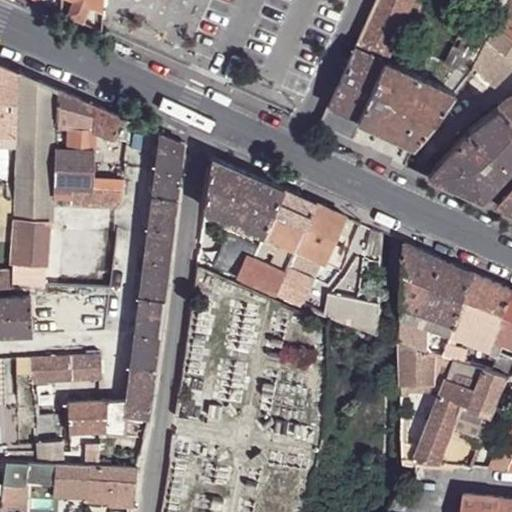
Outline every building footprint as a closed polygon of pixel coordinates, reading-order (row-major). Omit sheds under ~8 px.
[(103,9),(81,0),(62,0),(62,10),(102,28),(103,9)] [(103,0),(81,0),(103,9),(103,0)] [(374,0),(355,45),(384,58),(390,46),(394,38),(410,0),(374,0)] [(511,0),(510,0),(496,27),(475,67),(495,86),(511,69),(511,0)] [(477,22),(466,14),(459,27),(461,28),(445,60),(457,65),(477,22)] [(384,58),(355,45),(329,104),(359,118),(384,58)] [(456,90),(384,58),(359,118),(360,118),(416,143),(456,90)] [(19,70),(0,61),(0,129),(17,129),(19,70)] [(59,87),(19,70),(17,129),(17,141),(16,175),(43,176),(55,176),(57,146),(57,117),(59,87)] [(94,178),(96,129),(114,136),(123,116),(59,87),(57,117),(57,146),(55,176),(56,185),(93,187),(94,178)] [(511,95),(504,102),(498,106),(511,119),(511,95)] [(329,104),(320,125),(350,139),(360,118),(359,118),(329,104)] [(511,164),(511,119),(498,106),(468,128),(428,173),(482,197),(511,164)] [(0,141),(17,141),(17,129),(0,129),(0,141)] [(367,133),(359,130),(355,139),(362,143),(367,133)] [(161,132),(154,194),(178,197),(185,143),(161,132)] [(284,186),(212,155),(210,172),(205,207),(264,233),(284,186)] [(16,196),(15,216),(15,226),(14,240),(13,261),(12,275),(12,284),(12,285),(46,287),(47,263),(49,224),(49,218),(54,219),(55,204),(55,194),(43,193),(43,176),(16,175),(16,196)] [(55,176),(43,176),(43,193),(55,194),(56,185),(55,176)] [(125,180),(94,178),(93,187),(56,185),(55,194),(55,204),(115,206),(123,198),(125,180)] [(8,180),(0,179),(0,226),(3,226),(15,226),(15,216),(16,196),(8,196),(8,180)] [(315,200),(284,186),(264,233),(295,247),(315,200)] [(511,190),(500,205),(511,210),(511,190)] [(136,333),(161,336),(171,262),(178,197),(154,194),(136,333)] [(347,214),(315,200),(295,247),(311,254),(325,261),(335,239),(340,227),(347,214)] [(383,230),(373,225),(366,249),(382,254),(383,230)] [(15,226),(3,226),(2,240),(14,240),(15,226)] [(347,232),(340,227),(335,239),(343,243),(347,232)] [(334,264),(343,243),(335,239),(325,261),(334,264)] [(444,256),(404,239),(402,299),(424,309),(444,256)] [(248,241),(243,253),(246,254),(246,253),(253,256),(258,246),(248,241)] [(243,253),(229,247),(220,268),(237,275),(246,254),(243,253)] [(311,254),(295,247),(288,265),(303,271),(311,254)] [(246,254),(237,275),(276,292),(285,269),(270,262),(262,259),(253,256),(246,253),(246,254)] [(434,313),(456,323),(458,319),(476,271),(444,256),(424,309),(428,311),(434,313)] [(303,271),(288,265),(285,269),(276,292),(302,304),(313,277),(303,271)] [(458,319),(496,336),(511,296),(511,286),(476,271),(458,319)] [(12,285),(12,284),(12,275),(0,274),(0,287),(11,287),(12,285)] [(0,295),(0,334),(34,333),(32,294),(0,295)] [(380,300),(342,294),(337,320),(379,333),(380,300)] [(511,296),(496,336),(511,342),(511,296)] [(424,309),(402,299),(400,339),(412,343),(424,309)] [(428,311),(424,309),(412,343),(430,349),(430,333),(430,324),(430,318),(426,316),(428,311)] [(451,334),(456,323),(434,313),(432,318),(430,318),(430,324),(451,334)] [(458,319),(456,323),(451,334),(452,333),(491,350),(496,336),(458,319)] [(157,371),(161,336),(136,333),(132,368),(157,371)] [(450,340),(430,333),(430,349),(436,351),(444,353),(449,341),(450,340)] [(412,343),(400,339),(401,385),(436,384),(436,371),(436,351),(430,349),(412,343)] [(474,349),(449,341),(444,353),(465,360),(470,362),(474,349)] [(444,353),(436,351),(436,371),(450,377),(457,380),(465,360),(444,353)] [(511,352),(508,351),(500,372),(509,375),(511,375),(511,352)] [(104,377),(102,353),(72,354),(74,379),(104,377)] [(46,356),(33,357),(34,372),(34,382),(74,379),(72,354),(53,356),(46,356)] [(503,391),(509,375),(500,372),(493,369),(470,362),(465,360),(457,380),(470,385),(478,388),(474,398),(497,406),(503,391)] [(151,416),(157,371),(132,368),(128,398),(127,413),(129,413),(151,416)] [(457,380),(450,377),(422,446),(417,459),(441,461),(454,427),(464,402),(470,385),(457,380)] [(478,388),(470,385),(464,402),(470,404),(469,407),(493,416),(497,406),(474,398),(478,388)] [(127,413),(128,398),(108,400),(108,412),(127,413)] [(108,412),(108,400),(69,402),(70,432),(106,429),(108,429),(108,419),(108,412)] [(464,402),(454,427),(484,439),(493,416),(469,407),(470,404),(464,402)] [(127,413),(108,412),(108,419),(108,429),(106,429),(107,433),(126,433),(129,413),(127,413)] [(52,414),(39,415),(41,440),(54,439),(52,414)] [(511,420),(502,441),(511,444),(511,420)] [(403,457),(417,459),(422,446),(403,440),(403,457)] [(509,469),(511,461),(511,444),(502,441),(492,467),(509,469)] [(100,458),(100,443),(87,444),(87,457),(100,458)] [(2,485),(26,485),(28,460),(4,460),(2,485)] [(56,461),(43,461),(42,481),(54,483),(56,461)] [(90,463),(56,461),(54,483),(54,487),(87,488),(90,463)] [(111,500),(111,490),(136,491),(138,465),(99,463),(90,463),(87,488),(87,496),(87,499),(111,500)] [(25,511),(26,485),(2,485),(2,495),(0,511),(25,511)] [(87,496),(87,488),(54,487),(54,494),(87,496)] [(135,501),(136,491),(111,490),(111,500),(135,501)] [(501,511),(503,496),(467,492),(464,511),(501,511)] [(501,511),(511,511),(511,496),(503,496),(501,511)]
